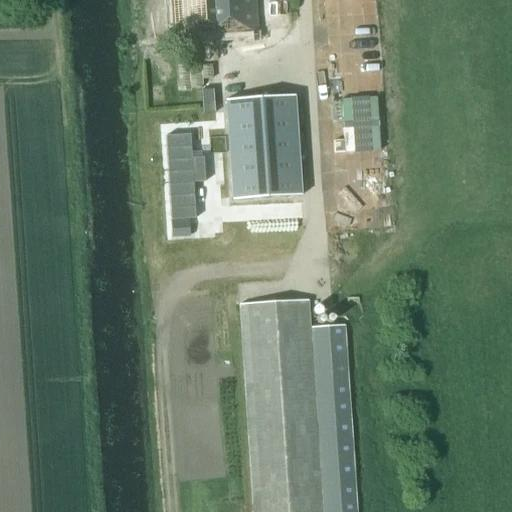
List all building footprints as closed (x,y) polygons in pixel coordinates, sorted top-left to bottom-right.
[(172,0),(175,39),(258,33),(256,0),(172,0)] [(215,101),(224,100),(222,78),(213,79),(215,101)] [(213,91),(201,91),(202,114),(214,114),(213,91)] [(294,97),(226,102),(232,202),(301,197),(294,97)] [(205,179),(203,155),(191,155),(190,131),(165,133),(171,217),(195,215),(193,180),(205,179)] [(308,303),(240,308),(253,511),(354,511),(343,328),(310,330),(308,303)]
